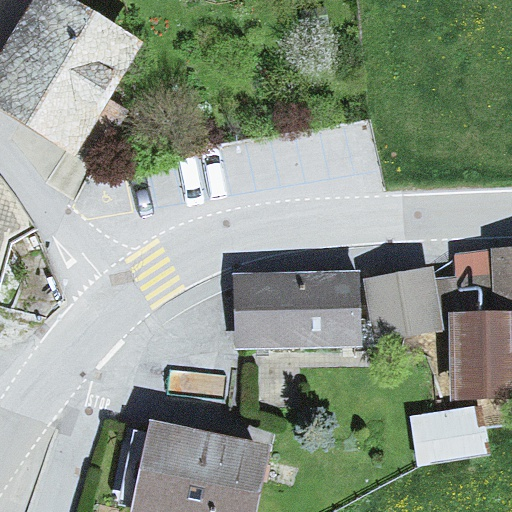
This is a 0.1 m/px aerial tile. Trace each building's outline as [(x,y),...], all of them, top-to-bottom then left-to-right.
[(38,0),(0,55),(0,121),(62,164),(132,62),(41,0),(38,0)] [(511,268),(500,269),(500,319),(459,317),(455,398),(511,400),(511,268)] [(344,276),(215,273),(214,339),(342,342),(344,276)] [(418,283),(370,294),(382,346),(430,335),(418,283)] [(415,410),(423,459),(489,447),(481,399),(415,410)] [(129,511),(256,511),(264,461),(141,442),(129,511)]
